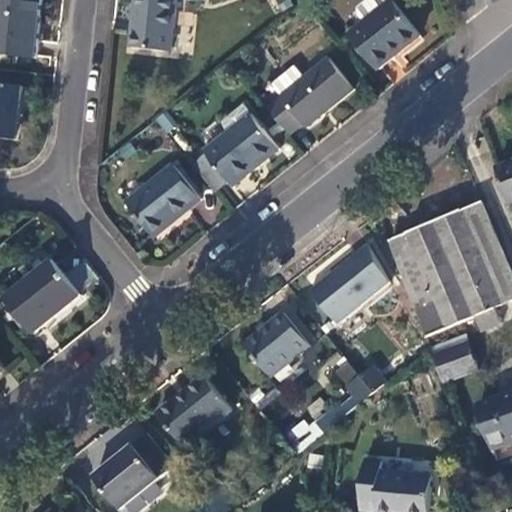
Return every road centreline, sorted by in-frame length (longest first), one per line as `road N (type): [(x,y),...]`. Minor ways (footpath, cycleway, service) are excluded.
road 1 (residential): [(511,49),(175,311)]
road 2 (residential): [(175,311),(0,450)]
road 3 (residential): [(73,200),(94,0)]
road 4 (residential): [(175,311),(73,200)]
